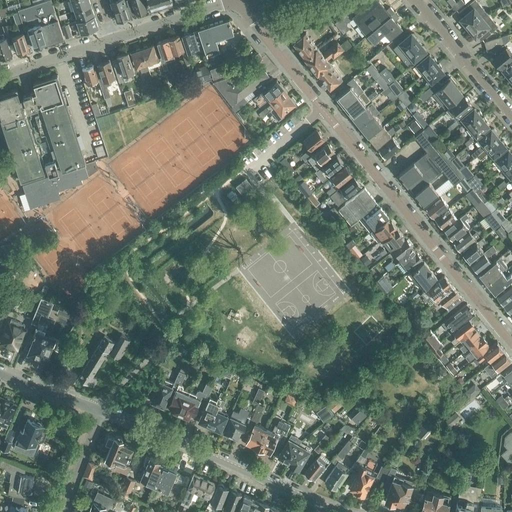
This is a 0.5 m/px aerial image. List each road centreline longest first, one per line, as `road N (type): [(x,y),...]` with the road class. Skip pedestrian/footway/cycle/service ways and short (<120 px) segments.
road 1 (residential): [(511,338),(241,0)]
road 2 (tertiary): [(341,511),(99,411)]
road 3 (residential): [(511,118),(416,0)]
road 4 (residential): [(114,39),(235,0)]
road 5 (residential): [(0,77),(114,39)]
